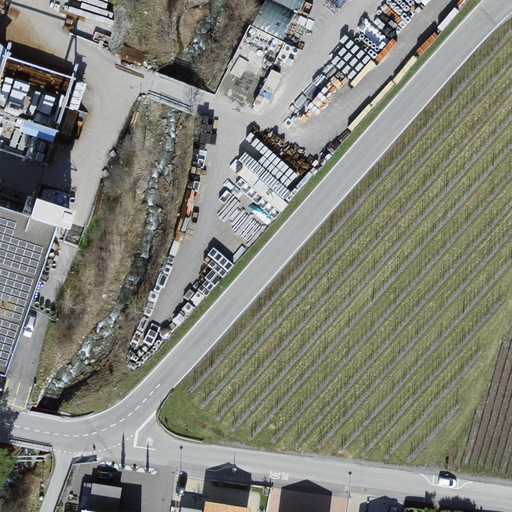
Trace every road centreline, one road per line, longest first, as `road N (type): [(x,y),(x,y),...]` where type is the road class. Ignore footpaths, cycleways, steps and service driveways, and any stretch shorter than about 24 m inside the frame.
road 1 (tertiary): [(502,0),(160,384),(112,425)]
road 2 (residential): [(112,425),(131,442),(171,452),(511,499)]
